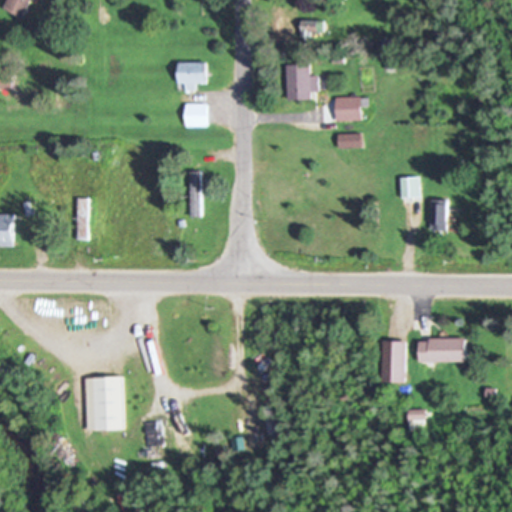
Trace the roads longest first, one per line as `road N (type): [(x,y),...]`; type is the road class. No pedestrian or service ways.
road 1 (secondary): [(511,287),(0,279)]
road 2 (residential): [(241,285),(241,0)]
